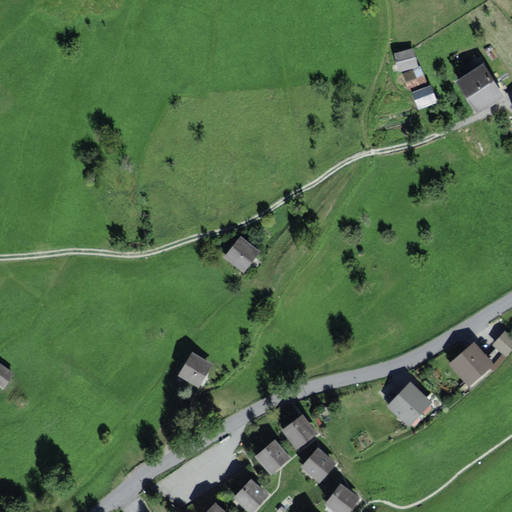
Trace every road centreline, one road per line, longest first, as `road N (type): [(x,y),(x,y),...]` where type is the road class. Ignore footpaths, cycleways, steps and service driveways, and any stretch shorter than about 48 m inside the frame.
road 1 (track): [(511,95),(438,135),(360,154),(221,230),(150,252),(0,256)]
road 2 (tertiary): [(104,511),(274,401),(403,363),(511,302)]
